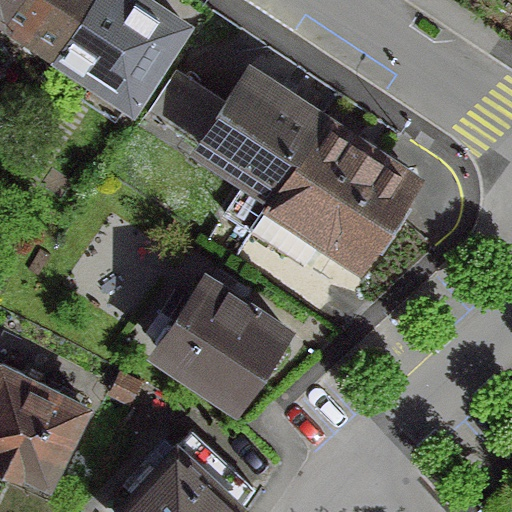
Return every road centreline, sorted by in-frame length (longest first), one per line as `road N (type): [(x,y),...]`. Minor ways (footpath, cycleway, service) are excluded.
road 1 (residential): [(316,0),(511,130)]
road 2 (residential): [(365,453),(511,314)]
